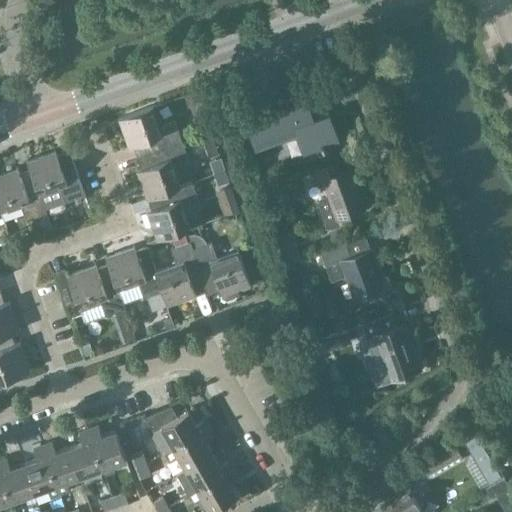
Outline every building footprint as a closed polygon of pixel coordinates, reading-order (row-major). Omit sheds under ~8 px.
[(246,121),(250,132),(256,148),(296,133),(305,158),(326,150),(323,144),(339,139),(329,113),(314,119),(307,98),(251,119),(246,121)] [(139,155),(182,140),(176,122),(161,127),(153,106),(118,118),(128,147),(135,145),(139,155)] [(246,121),(251,119),(248,109),(233,115),(241,136),(250,132),(246,121)] [(187,138),(190,152),(203,149),(199,135),(187,138)] [(181,186),(180,185),(174,167),(189,161),(182,140),(139,155),(143,168),(137,170),(147,198),(148,198),(181,186)] [(40,194),(41,194),(60,187),(66,202),(86,195),(70,150),(57,154),(56,149),(27,159),(30,168),(31,168),(40,194)] [(213,173),(224,170),(221,158),(210,161),(213,173)] [(335,220),(338,218),(365,209),(358,191),(350,170),(342,173),(338,161),(315,170),(320,181),(324,180),(330,194),(319,198),(318,202),(326,226),(330,228),(334,226),(336,223),(335,220)] [(31,168),(30,168),(19,172),(17,167),(0,172),(0,209),(1,212),(22,204),(27,219),(47,212),(41,194),(40,194),(31,168)] [(224,170),(213,173),(217,185),(229,182),(224,170)] [(181,186),(148,198),(152,210),(147,211),(157,239),(190,227),(183,206),(198,201),(192,181),(180,185),(181,186)] [(193,248),(194,248),(191,240),(171,247),(177,262),(157,269),(156,270),(164,291),(169,306),(198,296),(195,289),(206,285),(193,248)] [(156,270),(157,269),(149,245),(147,246),(145,241),(106,255),(109,264),(119,289),(120,289),(140,282),(146,297),(164,291),(156,270)] [(206,285),(209,294),(221,289),(222,294),(221,294),(222,297),(226,299),(235,296),(237,291),(236,289),(251,283),(239,249),(217,257),(211,242),(194,248),(193,248),(206,285)] [(342,260),(354,295),(366,291),(369,300),(394,291),(388,274),(384,276),(374,247),(350,256),(346,244),(322,252),(326,265),(342,260)] [(119,289),(109,264),(100,267),(98,262),(66,274),(64,268),(53,271),(65,305),(79,301),(81,308),(102,300),(108,316),(113,315),(125,310),(127,309),(120,289),(119,289)] [(300,272),(298,265),(288,269),(290,276),(300,272)] [(0,337),(12,334),(21,330),(10,301),(6,302),(2,291),(0,291),(0,337)] [(125,310),(113,315),(122,343),(135,338),(125,310)] [(392,313),(363,323),(384,382),(422,369),(406,324),(397,327),(392,313)] [(0,337),(0,381),(31,371),(21,343),(16,345),(12,334),(0,337)] [(326,335),(313,340),(318,354),(331,349),(326,335)] [(173,447),(210,426),(205,417),(195,423),(188,411),(177,417),(172,407),(145,417),(153,431),(161,426),(173,447)] [(89,428),(103,467),(105,474),(114,471),(111,464),(126,459),(116,430),(100,435),(97,425),(89,428)] [(185,468),(212,452),(205,440),(215,434),(210,426),(173,447),(164,452),(170,461),(179,456),(185,468)] [(80,475),(103,467),(89,428),(79,432),(83,442),(70,446),(80,475)] [(476,434),(465,441),(489,483),(501,476),(476,434)] [(80,475),(70,446),(56,451),(53,441),(43,444),(57,483),(61,493),(69,490),(66,480),(80,475)] [(61,493),(57,483),(43,444),(34,448),(37,458),(24,463),(34,491),(46,487),(50,497),(61,493)] [(456,445),(421,465),(427,475),(461,455),(456,445)] [(136,467),(147,463),(143,451),(131,456),(136,467)] [(198,489),(234,468),(229,460),(220,466),(212,452),(185,468),(198,489)] [(34,491),(24,463),(11,468),(7,457),(0,459),(0,467),(12,500),(34,491)] [(147,463),(136,467),(140,478),(151,474),(147,463)] [(0,503),(12,500),(0,467),(0,503)] [(234,468),(198,489),(188,494),(193,503),(203,498),(210,510),(236,495),(229,483),(239,477),(234,468)] [(425,511),(410,486),(363,511),(425,511)] [(112,495),(116,507),(127,503),(123,491),(112,495)] [(104,511),(116,507),(112,495),(100,500),(104,511)] [(158,511),(169,506),(163,495),(152,501),(158,511)]
